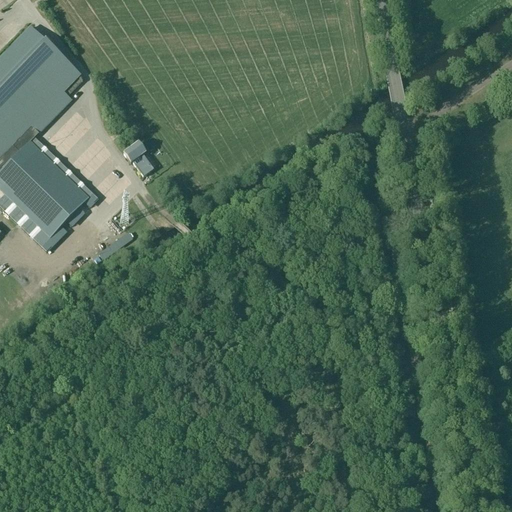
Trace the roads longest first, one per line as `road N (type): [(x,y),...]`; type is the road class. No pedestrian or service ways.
road 1 (track): [(202,246),(302,180),(326,182),(389,511)]
road 2 (tertiary): [(473,511),(403,130)]
road 3 (tertiary): [(403,130),(380,0)]
road 4 (unclassified): [(403,130),(511,64)]
